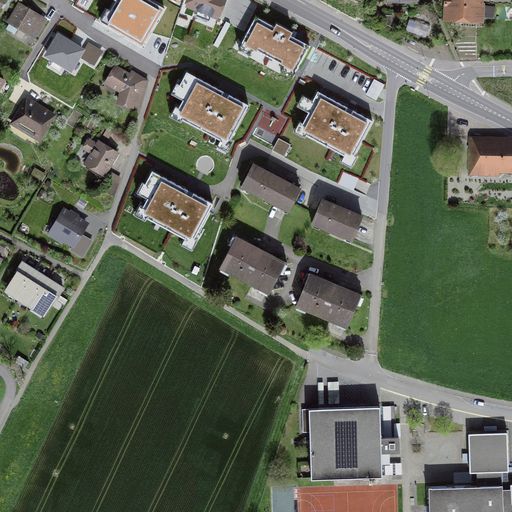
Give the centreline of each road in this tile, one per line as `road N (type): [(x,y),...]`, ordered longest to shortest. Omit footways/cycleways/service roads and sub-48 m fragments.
road 1 (residential): [(394,61),(369,376)]
road 2 (residential): [(511,414),(369,376)]
road 3 (secondary): [(394,61),(283,0)]
